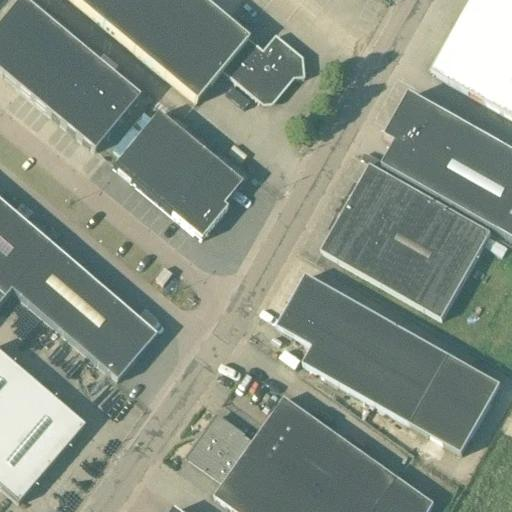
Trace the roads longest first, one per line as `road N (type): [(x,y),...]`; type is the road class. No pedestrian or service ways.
road 1 (unclassified): [(238,311),(412,0)]
road 2 (unclassified): [(238,311),(0,124)]
road 3 (unclassified): [(0,172),(211,349)]
road 4 (unknown): [(211,349),(424,482)]
road 5 (unknown): [(277,241),(457,349)]
road 6 (unclassified): [(98,511),(211,349)]
